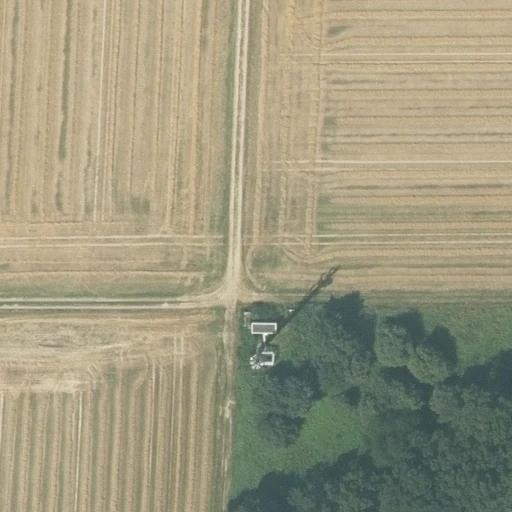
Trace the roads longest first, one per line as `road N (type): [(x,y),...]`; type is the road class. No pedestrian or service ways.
road 1 (track): [(248,0),(235,303)]
road 2 (track): [(235,303),(511,299)]
road 3 (track): [(235,303),(0,306)]
road 4 (track): [(223,511),(235,303)]
